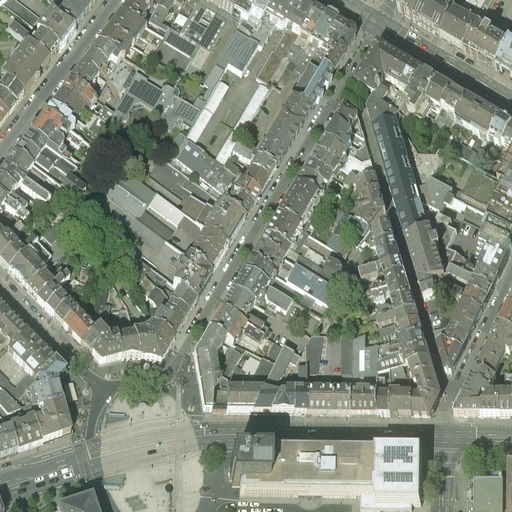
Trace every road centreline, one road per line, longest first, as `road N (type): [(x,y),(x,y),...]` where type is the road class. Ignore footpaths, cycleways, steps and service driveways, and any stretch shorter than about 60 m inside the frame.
road 1 (residential): [(339,92),(171,371),(103,392)]
road 2 (primary): [(93,459),(205,435),(443,436)]
road 3 (residential): [(339,92),(360,105),(442,377),(455,390)]
road 4 (residential): [(0,152),(115,0)]
road 5 (tertiary): [(382,24),(511,102)]
road 6 (residential): [(103,392),(0,285)]
road 7 (residential): [(455,390),(511,275)]
